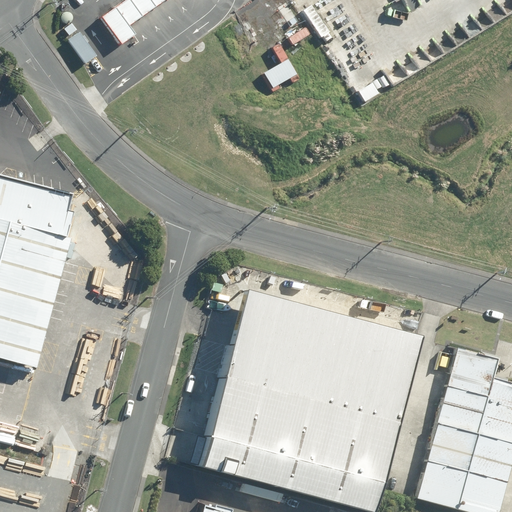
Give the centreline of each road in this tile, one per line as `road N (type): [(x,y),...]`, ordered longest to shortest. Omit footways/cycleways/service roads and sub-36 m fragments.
road 1 (unclassified): [(511,300),(194,213)]
road 2 (unclassified): [(119,511),(194,213)]
road 3 (unclassified): [(194,213),(122,165),(0,10)]
road 4 (unknown): [(318,0),(363,35),(407,50),(500,0)]
